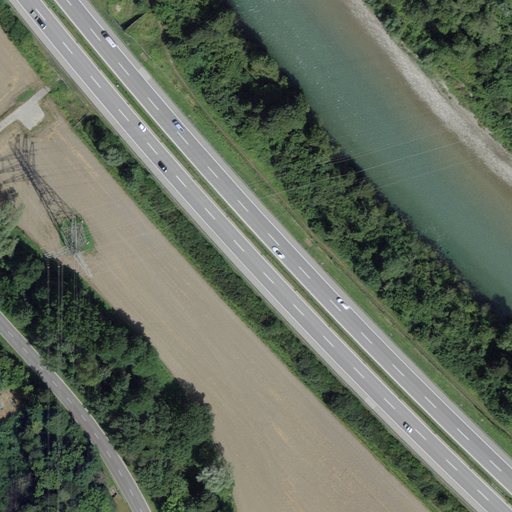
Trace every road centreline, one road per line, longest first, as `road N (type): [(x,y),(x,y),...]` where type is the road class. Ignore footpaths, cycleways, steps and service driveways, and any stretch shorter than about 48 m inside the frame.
road 1 (motorway): [(28,0),(208,213),(500,511)]
road 2 (motorway): [(511,481),(287,255),(67,0)]
road 3 (track): [(511,430),(193,100),(146,0)]
road 4 (secondary): [(141,511),(78,411),(0,323)]
road 5 (track): [(0,129),(126,19),(131,0)]
